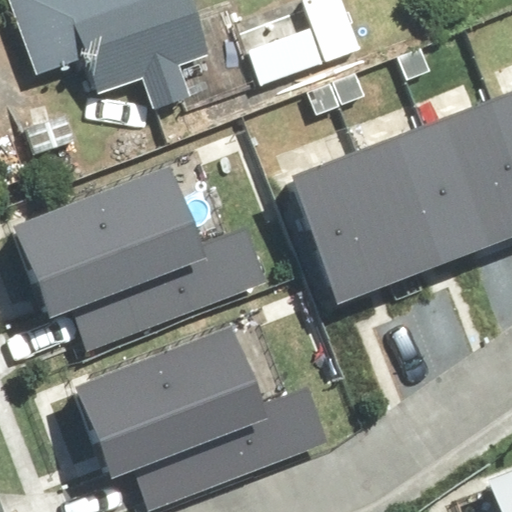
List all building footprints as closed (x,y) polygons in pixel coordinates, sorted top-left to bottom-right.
[(0,0),(0,20),(21,83),(63,68),(76,106),(129,88),(138,117),(178,104),(168,75),(195,66),(173,0),(0,0)] [(332,0),(306,0),(289,6),(312,69),(353,55),(332,0)] [(272,12),(233,26),(255,90),(294,76),(272,12)] [(511,237),(511,113),(507,101),(436,130),(484,248),(511,237)] [(484,248),(436,130),(366,158),(414,276),(484,248)] [(414,276),(366,158),(295,186),(343,305),(414,276)] [(148,164),(4,218),(38,308),(63,299),(77,337),(258,270),(240,222),(178,244),(148,164)] [(216,323),(73,377),(107,467),(131,458),(145,497),(326,429),(308,381),(247,404),(216,323)] [(249,511),(335,511),(328,488),(318,455),(239,480),(249,511)] [(511,511),(511,478),(496,485),(505,511),(511,511)]
